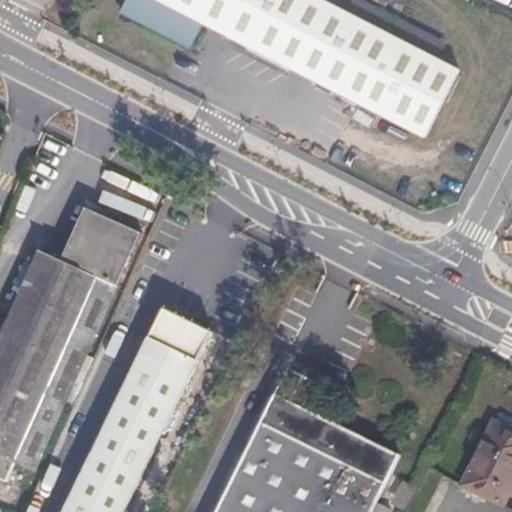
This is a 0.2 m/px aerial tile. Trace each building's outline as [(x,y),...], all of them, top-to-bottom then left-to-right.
[(329,2),(325,0),(131,0),(123,17),(180,46),(191,52),(204,27),(213,31),(297,75),(370,113),(404,130),(424,140),(445,101),(460,72),(438,62),(398,42),(346,15),(329,2)] [(402,22),(356,0),(354,0),(346,15),(398,42),(438,62),(447,45),(402,22)] [(84,361),(107,313),(121,284),(128,269),(132,259),(142,239),(87,213),(75,240),(62,266),(40,256),(15,311),(0,344),(0,481),(4,483),(13,464),(32,473),(36,463),(59,416),(84,361)] [(134,511),(221,335),(170,309),(72,511),(134,511)] [(330,385),(293,371),(224,511),(378,511),(390,490),(406,455),(320,411),(330,385)] [(511,435),(491,424),(475,457),(458,488),(473,496),(498,508),(505,494),(511,480),(511,435)]
